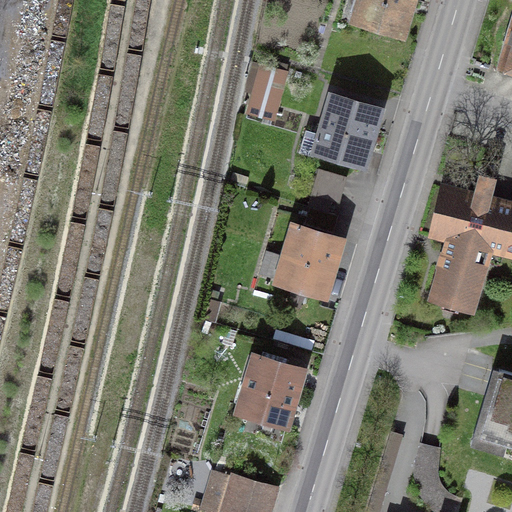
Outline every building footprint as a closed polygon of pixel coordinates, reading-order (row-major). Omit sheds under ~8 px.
[(358,0),(352,21),(401,35),(411,0),(358,0)] [(511,21),(511,26),(506,36),(504,47),(498,69),(511,72),(511,21)] [(272,120),(286,72),(261,65),(248,113),(272,120)] [(314,151),(362,165),(379,112),(330,97),(314,151)] [(343,178),(318,171),(313,191),(338,197),(343,178)] [(435,234),(449,237),(488,247),(511,253),(511,208),(445,191),(435,234)] [(308,208),(303,226),(328,233),(333,215),(308,208)] [(275,281),(324,295),(340,241),(292,227),(275,281)] [(488,247),(449,237),(444,254),(443,253),(441,260),(438,268),(440,269),(431,298),(470,309),(478,280),(481,281),(485,268),(482,267),(488,247)] [(237,410),(285,425),(301,371),(253,357),(237,410)] [(511,374),(498,370),(480,430),(507,438),(505,446),(511,447),(511,374)] [(234,477),(223,511),(265,511),(272,489),(234,477)]
